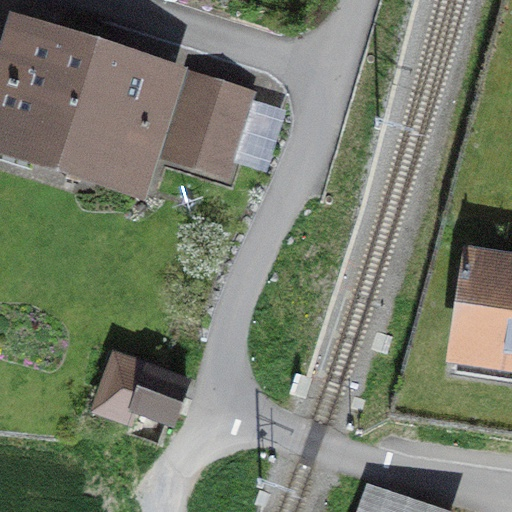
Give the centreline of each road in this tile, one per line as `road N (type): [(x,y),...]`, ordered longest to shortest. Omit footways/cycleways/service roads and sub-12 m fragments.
road 1 (residential): [(511,492),(314,455),(229,410),(223,375),(233,334),(321,93)]
road 2 (residential): [(60,0),(321,93)]
road 3 (track): [(154,511),(229,410)]
